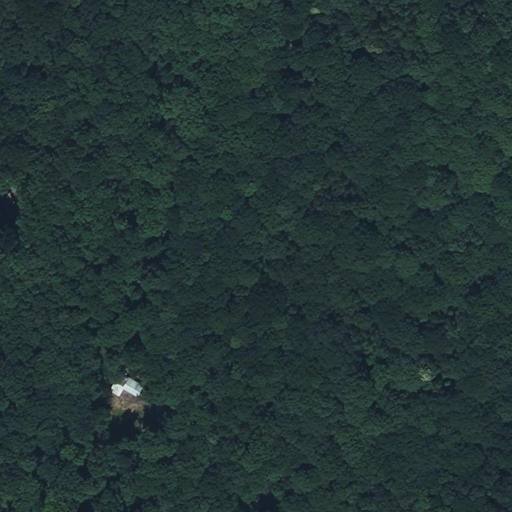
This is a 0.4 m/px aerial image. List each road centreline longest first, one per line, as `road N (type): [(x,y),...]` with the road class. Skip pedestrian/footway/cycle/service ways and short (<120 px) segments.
road 1 (track): [(149,511),(138,494),(135,458),(161,380),(213,109),(282,0)]
road 2 (track): [(511,459),(150,418)]
